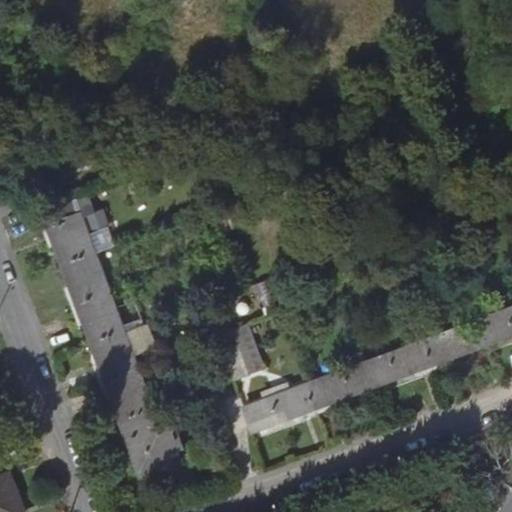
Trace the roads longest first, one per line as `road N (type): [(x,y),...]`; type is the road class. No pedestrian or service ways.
road 1 (residential): [(213,511),(511,400)]
road 2 (residential): [(0,278),(87,511)]
